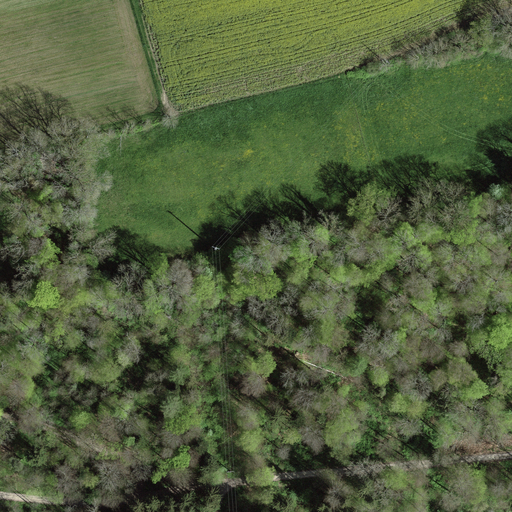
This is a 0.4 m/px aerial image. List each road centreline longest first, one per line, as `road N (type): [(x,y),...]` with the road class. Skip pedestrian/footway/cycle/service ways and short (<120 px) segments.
road 1 (track): [(511,454),(225,482),(122,501),(0,496)]
road 2 (track): [(176,489),(0,411)]
